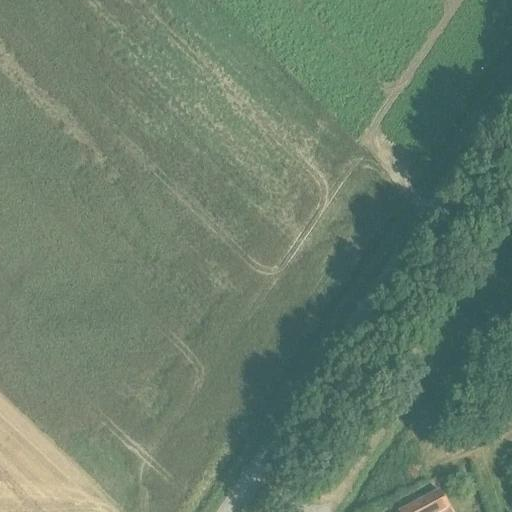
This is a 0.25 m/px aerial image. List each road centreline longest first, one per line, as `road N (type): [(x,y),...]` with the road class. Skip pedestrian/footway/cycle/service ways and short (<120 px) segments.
road 1 (unclassified): [(221,511),(511,86)]
road 2 (track): [(336,511),(511,251)]
